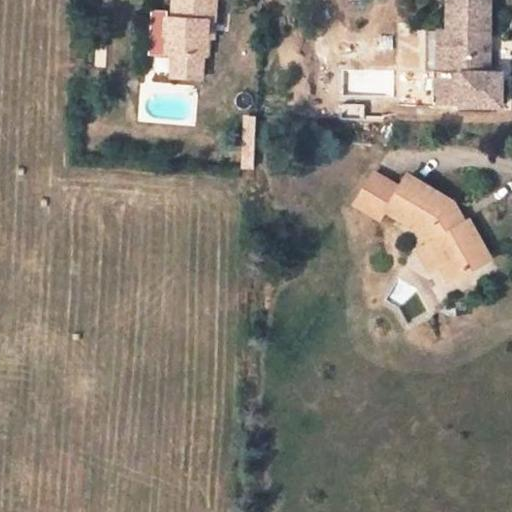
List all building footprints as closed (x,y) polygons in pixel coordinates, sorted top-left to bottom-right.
[(173,0),(173,17),(166,17),(165,36),(172,37),(171,55),(207,58),(209,20),(216,20),(217,0),(173,0)] [(449,0),(448,32),(425,31),(424,71),(434,71),(432,101),(462,102),(463,103),(502,104),(504,71),(490,71),(492,0),(449,0)] [(373,176),(356,205),(382,221),(389,211),(425,231),(432,244),(443,264),(452,280),(490,260),(469,223),(464,225),(459,228),(454,218),(458,215),(451,204),(408,179),(400,191),(373,176)] [(464,225),(458,215),(454,218),(459,228),(464,225)] [(431,270),(443,264),(432,244),(420,250),(431,270)]
